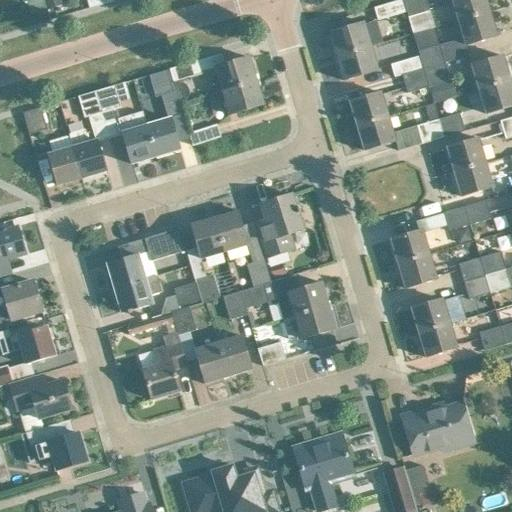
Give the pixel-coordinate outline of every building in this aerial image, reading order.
[(26,0),(31,15),(49,9),(46,0),(26,0)] [(101,0),(86,0),(90,9),(103,5),(101,0)] [(391,17),(407,12),(403,0),(375,9),(378,21),(391,17)] [(435,28),(426,0),(403,0),(407,12),(414,35),(434,29),(433,28),(435,28)] [(491,12),(487,0),(452,0),(459,22),(491,12)] [(466,46),(498,36),(491,12),(459,22),(466,46)] [(371,47),(364,23),(329,34),(337,58),(371,47)] [(465,57),(460,40),(439,46),(434,29),(414,35),(420,57),(424,70),(446,63),(465,57)] [(378,71),(371,47),(337,58),(344,81),(378,71)] [(504,56),(472,66),(479,89),(511,80),(504,56)] [(424,70),(420,57),(392,65),(396,78),(403,76),(424,70)] [(250,58),(215,68),(222,92),(257,82),(250,58)] [(198,62),(170,70),(174,82),(202,74),(198,62)] [(451,81),(446,63),(424,70),(429,88),(451,81)] [(408,94),(429,88),(424,70),(403,76),(408,94)] [(156,97),(161,96),(168,119),(171,118),(171,119),(184,114),(177,91),(174,92),(167,71),(149,76),(156,97)] [(511,107),(511,84),(511,80),(479,89),(487,115),(511,107)] [(222,92),(229,116),(264,105),(257,82),(222,92)] [(115,87),(96,92),(103,113),(121,107),(115,87)] [(478,88),(463,91),(466,102),(481,100),(478,88)] [(85,118),(103,113),(96,92),(79,97),(85,118)] [(349,103),(356,127),(388,117),(381,93),(349,103)] [(433,103),(444,138),(465,132),(460,114),(455,116),(450,98),(433,103)] [(417,127),(422,145),(444,138),(433,103),(424,106),(430,123),(417,127)] [(41,108),(23,114),(29,135),(47,130),(41,108)] [(396,142),(388,117),(356,127),(364,151),(396,142)] [(147,126),(157,157),(180,150),(171,119),(171,118),(168,119),(147,126)] [(511,118),(502,121),(500,122),(505,140),(511,137),(511,118)] [(193,147),(221,138),(217,125),(189,134),(193,147)] [(122,133),(126,146),(131,165),(157,157),(147,126),(122,133)] [(85,130),(69,135),(69,136),(73,148),(82,179),(83,179),(107,172),(98,142),(97,141),(96,141),(89,143),(85,130)] [(453,172),(486,163),(479,139),(446,149),(453,172)] [(53,154),(49,155),(58,186),(82,179),(73,148),(53,154)] [(486,163),(453,172),(461,197),(493,188),(486,163)] [(266,220),(255,223),(266,259),(270,257),(280,254),(294,249),(289,234),(303,230),(298,214),(300,214),(298,208),(296,209),(292,196),(262,206),(266,220)] [(465,207),(470,226),(492,219),(486,201),(465,207)] [(470,226),(465,207),(444,214),(449,232),(470,226)] [(238,211),(215,218),(225,253),(248,246),(253,263),(247,265),(254,288),(264,286),(271,283),(264,260),(260,244),(254,225),(243,228),(238,211)] [(215,218),(191,225),(201,260),(225,253),(215,218)] [(0,276),(3,276),(0,264),(0,262),(26,255),(17,228),(6,231),(6,230),(2,231),(2,232),(0,233),(0,276)] [(180,229),(145,240),(151,261),(186,251),(180,229)] [(468,229),(454,233),(458,245),(471,241),(468,229)] [(423,231),(390,241),(397,264),(430,255),(423,231)] [(480,258),(486,276),(507,270),(502,252),(480,258)] [(437,280),(430,255),(397,264),(405,289),(437,280)] [(139,256),(107,265),(114,289),(145,280),(139,256)] [(480,258),(459,265),(464,283),(486,276),(480,258)] [(282,264),(270,268),(273,278),(285,275),(282,264)] [(486,276),(491,294),(511,287),(511,285),(507,270),(486,276)] [(196,283),(202,301),(203,304),(220,299),(213,275),(195,281),(196,283)] [(486,276),(464,283),(470,300),(491,294),(486,276)] [(157,277),(145,280),(114,289),(122,314),(128,312),(128,314),(133,313),(132,311),(152,304),(150,296),(162,293),(157,277)] [(0,333),(8,331),(6,323),(42,312),(33,281),(3,291),(7,307),(0,308),(0,333)] [(179,288),(175,290),(176,295),(180,308),(202,301),(196,283),(195,284),(179,288)] [(264,286),(254,288),(241,292),(248,315),(252,329),(256,327),(251,308),(268,303),(268,306),(278,303),(283,321),(330,307),(323,283),(288,293),(288,291),(267,297),(264,286)] [(230,320),(248,315),(241,292),(223,297),(230,320)] [(411,309),(418,334),(450,324),(465,320),(458,297),(443,302),(443,300),(411,309)] [(330,307),(283,321),(289,340),(301,336),(302,340),(309,338),(314,352),(337,345),(333,331),(336,330),(330,307)] [(197,330),(190,308),(172,313),(176,329),(178,334),(178,336),(197,330)] [(134,326),(127,328),(130,336),(137,334),(167,325),(173,323),(171,315),(134,326)] [(450,324),(418,334),(425,358),(458,348),(450,324)] [(511,343),(511,324),(501,328),(506,345),(511,343)] [(0,333),(0,344),(3,356),(5,355),(21,350),(25,364),(26,365),(31,363),(32,363),(39,361),(39,363),(43,362),(43,360),(56,356),(47,327),(11,338),(8,331),(0,333)] [(501,328),(493,330),(479,334),(485,351),(506,345),(501,328)] [(159,366),(143,371),(152,400),(181,392),(174,371),(188,367),(178,336),(178,334),(171,337),(164,339),(167,348),(154,351),(159,366)] [(241,335),(218,342),(229,378),(252,371),(241,335)] [(205,385),(229,378),(218,342),(194,349),(205,385)] [(258,349),(263,367),(286,360),(281,343),(258,349)] [(0,369),(0,386),(1,386),(9,384),(36,376),(32,363),(31,363),(26,365),(25,364),(8,369),(8,368),(0,369)] [(19,411),(26,433),(43,428),(41,419),(72,410),(63,382),(47,387),(43,374),(36,376),(9,384),(17,411),(19,411)] [(463,404),(446,409),(444,404),(402,417),(414,456),(473,438),(468,423),(463,404)] [(50,427),(43,428),(26,433),(22,435),(31,463),(53,456),(57,471),(87,462),(79,434),(54,441),(50,427)] [(314,448),(313,444),(294,449),(307,490),(312,488),(319,511),(337,507),(330,484),(354,477),(343,440),(314,448)] [(215,476),(185,485),(190,504),(192,511),(207,511),(219,509),(220,511),(276,511),(277,511),(272,493),(264,495),(256,470),(234,476),(231,467),(230,466),(214,471),(214,473),(215,476)] [(406,471),(416,505),(422,504),(419,494),(431,491),(424,466),(406,471)] [(415,511),(403,469),(385,474),(396,511),(415,511)] [(126,511),(151,511),(149,505),(147,506),(144,494),(130,498),(134,510),(126,511)]
